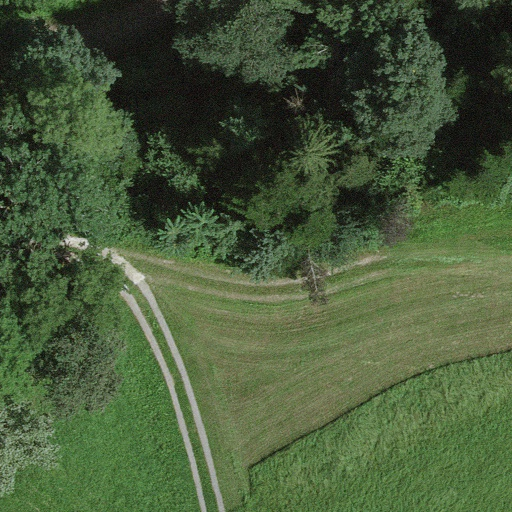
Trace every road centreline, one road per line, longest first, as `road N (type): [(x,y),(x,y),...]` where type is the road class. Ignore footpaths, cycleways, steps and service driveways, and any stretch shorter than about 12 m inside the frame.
road 1 (track): [(212,511),(179,390),(130,283),(94,252),(0,252)]
road 2 (track): [(0,50),(140,27),(176,0)]
